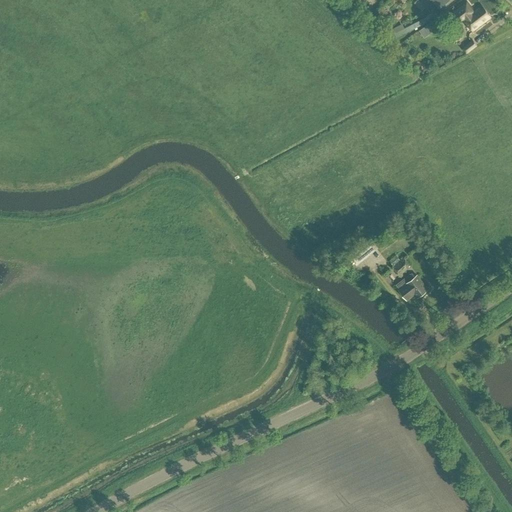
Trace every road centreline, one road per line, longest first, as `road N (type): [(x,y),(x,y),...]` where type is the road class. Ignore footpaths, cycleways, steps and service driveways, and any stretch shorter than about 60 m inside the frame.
road 1 (track): [(0,220),(69,218),(155,181),(184,180),(260,268),(357,324),(410,372),(500,511)]
road 2 (tertiary): [(93,511),(355,387),(511,287)]
